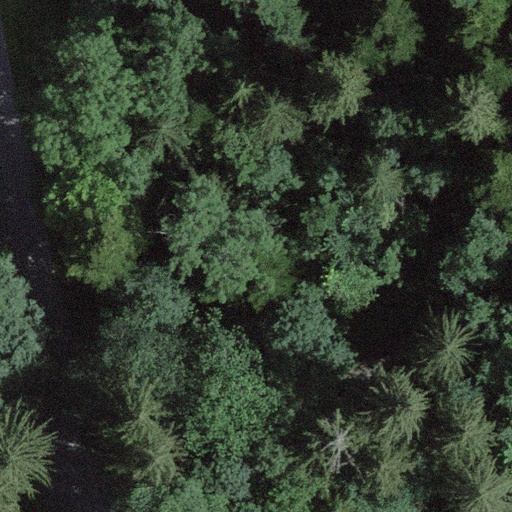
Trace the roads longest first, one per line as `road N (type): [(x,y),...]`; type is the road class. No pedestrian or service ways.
road 1 (track): [(511,258),(205,511)]
road 2 (unclassified): [(81,511),(0,166)]
